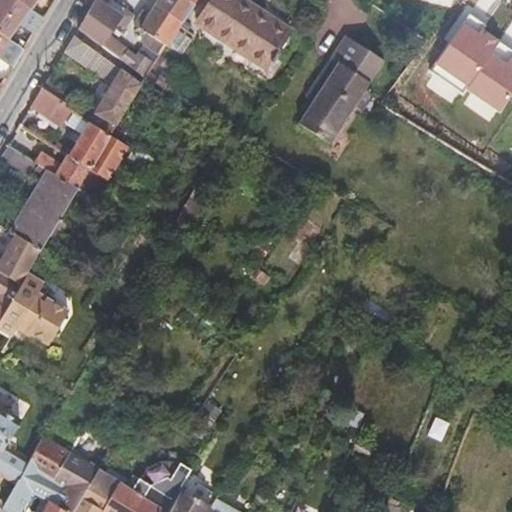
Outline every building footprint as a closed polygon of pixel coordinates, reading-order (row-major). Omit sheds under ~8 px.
[(0,0),(0,9),(21,24),(35,34),(45,17),(32,8),(20,0),(0,0)] [(20,0),(32,8),(37,0),(20,0)] [(97,0),(80,29),(103,46),(112,34),(117,24),(128,30),(136,17),(126,10),(123,16),(110,6),(113,0),(97,0)] [(178,31),(195,6),(185,0),(160,0),(151,15),(145,12),(136,27),(168,46),(178,31)] [(293,31),(245,0),(212,0),(197,24),(268,70),(293,31)] [(0,30),(12,38),(21,24),(0,9),(0,30)] [(433,70),(466,93),(499,45),(503,40),(484,27),(486,23),(472,14),(433,70)] [(0,53),(4,47),(21,59),(27,49),(12,38),(0,30),(0,53)] [(190,40),(178,31),(168,46),(182,54),(190,40)] [(138,71),(147,78),(153,68),(139,59),(141,54),(112,34),(103,46),(138,71)] [(94,69),(102,56),(77,40),(68,52),(94,69)] [(356,106),(367,90),(385,62),(354,43),(326,86),(318,81),(295,119),(333,143),(356,106)] [(511,55),(511,54),(499,45),(466,93),(498,116),(511,96),(511,59),(510,59),(511,55)] [(112,134),(142,84),(122,71),(99,107),(92,120),(112,134)] [(60,91),(48,83),(45,89),(60,99),(60,91)] [(55,122),(66,104),(60,99),(45,89),(33,108),(55,122)] [(375,96),(367,90),(356,106),(364,111),(375,96)] [(83,114),(92,120),(99,107),(91,102),(83,114)] [(96,162),(112,134),(92,120),(84,133),(69,157),(91,171),(96,162)] [(38,148),(42,141),(21,127),(17,134),(22,136),(21,138),(38,148)] [(15,235),(43,251),(51,238),(57,241),(65,228),(59,224),(79,190),(36,163),(9,146),(2,158),(44,183),(12,233),(15,235)] [(95,200),(106,181),(104,179),(91,171),(69,157),(63,166),(42,153),(36,163),(79,190),(95,200)] [(91,171),(104,179),(109,171),(96,162),(91,171)] [(304,247),(309,251),(321,231),(308,222),(295,240),(304,247)] [(24,282),(43,251),(15,235),(1,257),(0,256),(0,270),(21,285),(24,282)] [(298,267),(309,251),(304,247),(293,264),(298,267)] [(0,319),(21,285),(0,270),(0,319)] [(40,292),(24,282),(21,285),(0,319),(0,336),(8,341),(14,333),(44,352),(64,320),(34,301),(40,292)] [(143,326),(119,310),(110,325),(135,340),(143,326)] [(83,402),(70,394),(49,430),(59,437),(73,414),(76,416),(83,402)] [(216,423),(221,414),(211,408),(206,416),(216,423)] [(0,457),(6,461),(11,453),(27,427),(0,411),(0,457)] [(100,471),(120,438),(105,428),(99,436),(84,428),(69,452),(100,471)] [(76,511),(83,500),(100,471),(69,452),(44,438),(29,464),(17,485),(4,508),(9,511),(21,511),(43,476),(67,490),(49,505),(44,511),(76,511)] [(29,464),(11,453),(6,461),(0,473),(0,474),(17,485),(29,464)] [(185,483),(158,467),(146,486),(134,478),(131,484),(110,471),(108,476),(100,471),(83,500),(102,511),(168,511),(179,493),(185,483)] [(222,511),(229,498),(220,492),(217,497),(207,511),(222,511)] [(207,511),(217,497),(211,493),(203,507),(179,493),(168,511),(207,511)] [(102,511),(83,500),(76,511),(102,511)]
